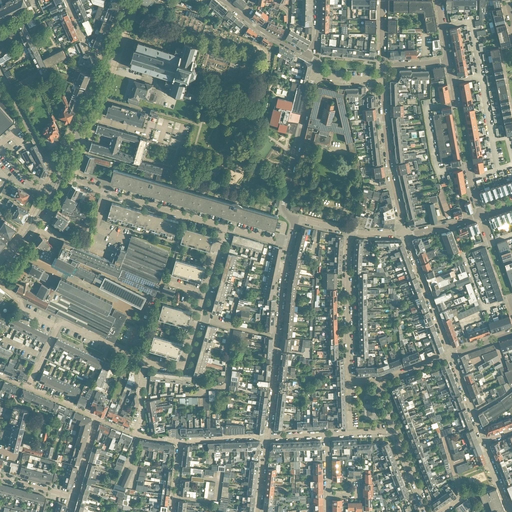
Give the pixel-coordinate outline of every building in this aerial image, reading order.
[(2,6),(0,7),(0,20),(31,5),(28,0),(9,0),(6,2),(7,3),(5,4),(2,6)] [(47,5),(41,7),(43,10),(45,9),(49,7),(64,1),(63,0),(54,0),(55,2),(53,2),(53,1),(50,2),(50,3),(46,5),(47,5)] [(77,12),(85,8),(84,8),(84,6),(89,3),(88,0),(87,0),(75,6),(77,12)] [(91,0),(93,4),(98,6),(97,9),(96,12),(94,17),(97,18),(99,19),(103,10),(104,5),(117,10),(119,5),(111,2),(111,0),(91,0)] [(215,0),(210,0),(209,4),(214,8),(219,3),(215,0)] [(247,3),(243,0),(242,0),(237,6),(241,10),(247,3)] [(393,0),(393,11),(418,11),(418,8),(423,8),(427,33),(428,33),(432,33),(438,33),(432,0),(393,0)] [(452,9),(452,0),(444,0),(446,9),(452,9)] [(479,6),(479,0),(470,0),(470,9),(476,9),(476,6),(479,6)] [(492,0),(495,9),(501,8),(499,0),(492,0)] [(66,7),(64,1),(49,7),(52,13),(66,7)] [(228,10),(219,3),(212,11),(221,18),(228,10)] [(104,5),(103,10),(115,15),(117,10),(104,5)] [(80,16),(93,11),(91,8),(86,10),(85,8),(77,12),(80,16)] [(501,8),(495,9),(489,11),(491,16),(503,13),(501,8)] [(95,10),(93,11),(80,16),(82,21),(89,18),(88,16),(93,13),(96,12),(97,9),(96,9),(95,10)] [(99,19),(104,21),(112,24),(115,15),(103,10),(99,19)] [(256,11),(251,17),(257,21),(262,14),(263,13),(262,12),(260,10),(258,12),(256,11)] [(61,19),(61,20),(69,17),(68,16),(67,12),(66,11),(54,16),(55,19),(60,17),(61,19)] [(203,15),(199,14),(190,11),(188,17),(198,19),(201,20),(202,19),(203,15)] [(225,23),(233,14),(229,11),(225,15),(224,17),(226,19),(224,22),(222,23),(224,25),(225,23)] [(262,14),(257,21),(264,26),(269,17),(263,13),(262,14)] [(503,13),(491,16),(492,21),(504,18),(503,13)] [(236,17),(233,14),(225,23),(229,26),(231,23),(236,17)] [(269,17),(264,26),(265,26),(267,27),(266,29),(271,31),(273,28),(275,29),(277,26),(270,23),(273,18),(269,16),(269,17)] [(58,25),(53,27),(54,29),(56,28),(59,27),(71,22),(69,17),(61,20),(62,22),(57,24),(58,25)] [(231,28),(228,31),(230,32),(233,29),(240,21),(236,17),(231,23),(233,25),(231,28)] [(37,25),(34,18),(26,22),(30,29),(37,25)] [(492,21),(489,23),(490,28),(493,27),(505,24),(504,18),(492,21)] [(82,22),(88,35),(91,33),(93,29),(91,25),(88,19),(82,22)] [(108,34),(112,24),(104,21),(100,31),(108,34)] [(233,29),(230,32),(232,33),(237,28),(239,30),(241,28),(244,31),(248,27),(240,21),(233,29)] [(73,27),(71,22),(59,27),(60,30),(65,28),(66,30),(73,27)] [(17,27),(21,36),(28,32),(24,23),(17,27)] [(507,29),(505,24),(493,27),(495,32),(507,29)] [(284,30),(277,26),(275,29),(273,28),(271,31),(281,36),(284,30)] [(67,33),(62,35),(63,36),(64,38),(76,33),(74,28),(73,27),(66,30),(67,31),(67,33)] [(248,27),(245,33),(246,33),(249,36),(250,35),(250,36),(251,35),(252,36),(254,37),(252,40),(257,42),(259,40),(261,36),(257,34),(249,28),(248,27)] [(94,35),(97,36),(101,38),(101,37),(105,39),(108,34),(100,31),(96,29),(95,32),(94,35)] [(508,34),(507,29),(495,32),(496,37),(508,34)] [(286,39),(291,41),(296,33),(290,30),(286,39)] [(25,47),(34,43),(28,32),(21,36),(23,38),(22,38),(25,44),(22,46),(25,50),(25,47)] [(78,38),(76,33),(64,38),(65,41),(70,39),(71,41),(78,38)] [(291,41),(296,44),(301,36),(296,33),(291,41)] [(508,34),(496,37),(497,43),(509,40),(508,34)] [(101,49),(105,39),(101,37),(101,38),(97,36),(95,40),(92,38),(91,41),(94,42),(93,46),(101,49)] [(261,36),(259,40),(261,41),(259,43),(270,48),(273,43),(263,37),(261,36)] [(296,44),(301,47),(306,38),(301,36),(296,44)] [(306,50),(311,41),(306,38),(301,47),(306,50)] [(433,51),(441,50),(439,39),(436,39),(433,40),(432,40),(433,51)] [(511,45),(509,40),(497,43),(499,48),(511,45)] [(197,72),(199,72),(199,71),(197,71),(194,67),(196,66),(197,66),(197,65),(197,63),(198,63),(197,63),(195,61),(195,60),(194,59),(196,54),(197,54),(197,53),(196,53),(198,48),(200,47),(199,46),(197,47),(186,43),(185,41),(184,41),(185,44),(183,49),(177,47),(176,46),(175,46),(176,48),(174,54),(169,52),(169,51),(168,51),(168,52),(162,50),(163,50),(162,49),(162,50),(157,48),(156,48),(151,46),(150,46),(138,42),(137,43),(136,43),(134,44),(133,45),(134,48),(136,48),(136,49),(134,48),(133,52),(132,51),(130,56),(131,56),(130,59),(132,60),(132,61),(131,60),(128,61),(128,63),(129,65),(130,66),(130,67),(131,67),(130,68),(131,68),(131,67),(137,69),(136,69),(137,70),(137,69),(143,71),(149,73),(148,73),(149,73),(155,74),(154,75),(155,75),(161,76),(161,77),(167,78),(165,84),(163,85),(163,86),(165,85),(171,87),(169,92),(167,94),(168,94),(170,93),(181,97),(182,99),(183,99),(182,97),(183,94),(196,98),(198,90),(193,89),(194,87),(188,85),(191,84),(192,83),(191,83),(191,81),(192,81),(192,80),(191,81),(190,78),(195,77),(197,78),(197,77),(196,76),(197,72)] [(30,52),(32,58),(39,54),(34,43),(25,47),(25,50),(23,54),(24,55),(30,52)] [(275,53),(273,65),(275,66),(277,58),(278,55),(280,56),(284,49),(279,46),(275,53)] [(93,68),(96,61),(96,59),(97,59),(96,58),(85,53),(83,48),(80,50),(81,51),(82,53),(84,54),(83,56),(86,58),(85,60),(83,61),(83,62),(83,64),(82,65),(84,66),(84,65),(87,66),(89,67),(89,66),(90,66),(90,67),(91,68),(92,68),(93,68)] [(62,49),(42,60),(46,68),(56,63),(58,62),(61,62),(63,59),(66,58),(62,49)] [(286,59),(289,52),(284,49),(281,57),(279,60),(278,65),(281,65),(281,61),(283,58),(286,59)] [(0,60),(5,58),(6,60),(11,58),(8,51),(3,57),(0,58),(0,60)] [(289,52),(286,59),(288,60),(286,68),(289,69),(289,68),(289,66),(290,62),(291,61),(294,55),(289,52)] [(39,71),(37,72),(41,80),(50,76),(46,68),(42,60),(39,54),(32,58),(39,71)] [(291,61),(290,64),(303,67),(310,69),(312,64),(304,60),(302,59),(301,64),(296,62),(296,63),(293,62),(291,61)] [(60,73),(56,63),(46,68),(50,76),(54,74),(56,76),(73,85),(74,82),(73,82),(75,77),(72,78),(71,77),(71,76),(70,75),(69,75),(68,74),(67,74),(66,73),(65,73),(64,73),(62,73),(61,73),(60,73)] [(493,68),(493,67),(491,68),(491,69),(492,75),(495,74),(503,72),(502,66),(493,68)] [(85,87),(90,75),(78,70),(75,70),(73,75),(75,77),(73,82),(74,82),(85,87)] [(294,71),(291,71),(288,70),(288,72),(292,73),(292,74),(293,74),(300,76),(300,78),(308,80),(309,75),(294,71)] [(16,86),(12,88),(14,92),(15,93),(41,80),(37,72),(14,84),(16,86)] [(504,79),(503,72),(495,74),(496,81),(504,79)] [(145,84),(135,81),(129,100),(130,102),(137,104),(140,96),(148,99),(147,100),(153,102),(154,100),(155,100),(157,95),(155,95),(156,92),(152,91),(151,90),(153,85),(146,83),(145,84)] [(273,109),(269,124),(277,126),(278,124),(279,124),(278,130),(285,132),(286,132),(286,131),(289,132),(289,129),(293,130),(294,126),(297,127),(298,122),(298,123),(304,97),(305,92),(305,91),(305,89),(306,90),(306,89),(307,85),(292,82),(290,89),(295,90),(292,101),(278,98),(277,101),(276,105),(275,105),(274,105),(274,109),(273,109)] [(63,88),(67,90),(78,94),(77,96),(81,97),(84,90),(76,86),(76,87),(73,86),(72,89),(64,85),(63,88)] [(497,86),(495,87),(496,93),(507,91),(505,85),(497,86)] [(345,88),(341,88),(339,87),(338,87),(338,91),(317,86),(309,118),(309,119),(308,121),(309,121),(308,122),(304,141),(309,143),(312,131),(308,130),(309,127),(320,129),(319,134),(316,133),(314,142),(313,142),(312,145),(328,149),(329,145),(331,137),(328,136),(329,130),(344,133),(346,143),(348,143),(352,142),(342,98),(344,93),(345,94),(346,89),(344,89),(345,88)] [(79,101),(81,97),(77,96),(78,94),(67,90),(66,92),(73,95),(71,98),(72,98),(79,101)] [(507,91),(496,93),(497,99),(508,97),(507,91)] [(0,133),(1,134),(15,121),(15,120),(14,121),(0,95),(1,94),(0,93),(0,133)] [(74,113),(75,111),(71,109),(69,105),(64,94),(60,96),(64,105),(63,109),(62,108),(62,109),(60,112),(61,112),(60,113),(59,116),(59,117),(64,119),(63,121),(64,123),(65,123),(67,122),(68,121),(70,122),(73,113),(74,113)] [(498,105),(509,103),(508,97),(497,99),(498,105)] [(72,98),(69,105),(71,109),(75,111),(79,101),(72,98)] [(112,106),(109,105),(106,115),(141,126),(141,125),(144,116),(146,117),(147,114),(145,113),(122,106),(112,103),(112,106)] [(509,103),(498,105),(499,112),(510,109),(509,103)] [(390,111),(391,111),(391,115),(404,115),(403,105),(391,105),(391,109),(390,109),(390,111)] [(375,108),(368,109),(363,110),(364,120),(368,120),(376,119),(376,118),(376,115),(376,113),(375,108)] [(154,112),(155,111),(155,110),(151,109),(150,111),(150,113),(149,116),(158,118),(158,116),(159,115),(154,114),(154,112)] [(501,118),(511,116),(510,109),(499,112),(501,118)] [(452,114),(451,112),(442,114),(442,113),(436,114),(434,115),(432,115),(434,121),(440,120),(439,117),(445,116),(446,119),(453,118),(452,114)] [(511,118),(511,116),(501,118),(502,125),(511,122),(511,118)] [(440,120),(434,121),(435,127),(453,124),(453,122),(454,122),(453,118),(446,119),(447,122),(441,123),(440,120)] [(49,138),(50,139),(52,141),(53,140),(54,137),(53,136),(55,135),(56,136),(57,136),(58,135),(59,134),(59,133),(57,130),(58,130),(54,121),(51,122),(51,123),(47,124),(48,126),(43,128),(43,129),(43,131),(44,132),(46,133),(49,139),(49,138)] [(511,122),(502,125),(503,130),(511,128),(511,122)] [(147,139),(146,138),(145,138),(143,137),(109,127),(109,126),(107,126),(107,127),(98,124),(95,131),(112,136),(109,147),(92,142),(88,152),(89,153),(177,178),(181,166),(175,165),(173,173),(168,172),(169,169),(141,161),(147,140),(147,139)] [(454,126),(453,124),(435,127),(436,133),(442,132),(442,129),(448,128),(448,131),(455,130),(454,126)] [(511,128),(503,130),(504,137),(511,135),(511,128)] [(456,133),(455,130),(448,131),(449,134),(443,135),(442,132),(436,133),(437,139),(455,136),(455,134),(456,133)] [(450,143),(457,141),(456,138),(455,136),(437,139),(438,145),(444,144),(444,141),(450,140),(450,143)] [(445,147),(444,144),(438,145),(439,151),(457,147),(457,145),(458,145),(457,141),(450,143),(451,146),(445,147)] [(354,142),(348,144),(351,158),(357,156),(354,142)] [(26,151),(22,153),(28,165),(28,166),(27,166),(31,171),(32,171),(33,171),(32,172),(36,174),(44,178),(48,171),(49,169),(47,168),(44,162),(36,145),(34,146),(31,148),(36,158),(33,160),(30,154),(29,155),(26,151)] [(458,150),(457,147),(439,151),(440,157),(446,156),(446,152),(452,151),(452,154),(459,153),(458,149),(458,150)] [(446,162),(450,161),(460,159),(459,157),(460,157),(459,153),(452,154),(453,158),(447,159),(446,156),(440,157),(441,163),(443,162),(446,162)] [(109,166),(111,162),(94,157),(86,154),(80,169),(92,173),(96,163),(94,163),(94,161),(109,166)] [(408,162),(396,164),(397,168),(396,169),(397,170),(398,174),(399,174),(406,173),(411,171),(408,162)] [(384,170),(383,166),(381,166),(371,167),(372,178),(384,176),(385,176),(384,172),(385,172),(384,170)] [(114,169),(111,180),(110,183),(274,230),(278,220),(278,218),(279,216),(277,216),(242,206),(239,205),(238,204),(237,203),(235,203),(234,203),(231,203),(196,192),(191,191),(114,169)] [(379,179),(380,184),(381,184),(385,183),(384,176),(372,178),(371,178),(372,180),(379,179)] [(415,176),(400,180),(401,185),(408,183),(408,180),(416,179),(415,176)] [(500,185),(503,194),(508,193),(505,182),(504,182),(505,184),(500,185)] [(80,189),(72,185),(67,195),(80,201),(82,203),(83,203),(87,193),(80,190),(80,189)] [(500,185),(495,187),(498,196),(503,194),(500,185)] [(26,204),(29,199),(27,197),(29,194),(15,186),(13,189),(17,191),(13,197),(15,198),(17,199),(21,201),(23,202),(26,204)] [(495,187),(490,189),(493,198),(498,196),(495,187)] [(446,217),(451,215),(442,188),(439,189),(440,191),(438,195),(446,217)] [(402,191),(403,191),(404,197),(411,195),(410,192),(414,191),(414,189),(410,190),(410,189),(402,191)] [(484,189),(479,191),(482,202),(488,200),(485,191),(484,189)] [(485,191),(488,200),(493,198),(490,189),(485,191)] [(373,191),(368,190),(365,204),(367,205),(368,199),(371,199),(373,191)] [(373,191),(371,199),(378,201),(380,192),(373,191)] [(373,216),(374,216),(377,215),(383,212),(392,208),(393,207),(392,207),(389,191),(388,191),(382,192),(380,200),(383,206),(379,208),(380,211),(377,213),(375,212),(373,216)] [(80,201),(67,195),(65,199),(64,199),(63,202),(61,206),(64,208),(62,211),(62,212),(82,218),(86,219),(88,214),(79,212),(79,211),(76,210),(77,207),(75,206),(76,205),(78,206),(80,201)] [(425,198),(425,200),(426,204),(426,205),(434,203),(439,202),(437,196),(425,198)] [(248,207),(251,199),(250,199),(248,198),(247,198),(245,198),(246,197),(245,197),(245,198),(244,198),(242,205),(248,207)] [(24,223),(29,210),(18,205),(9,199),(6,204),(15,210),(14,212),(12,216),(12,217),(19,220),(18,221),(22,223),(22,222),(24,223)] [(106,221),(112,223),(114,219),(119,220),(123,206),(112,202),(106,221)] [(467,213),(473,211),(470,202),(464,204),(467,213)] [(429,215),(431,224),(438,222),(434,203),(426,205),(428,215),(429,215)] [(453,212),(455,218),(463,215),(461,210),(464,209),(462,203),(459,204),(460,206),(450,210),(451,213),(453,212)] [(134,209),(123,206),(119,220),(130,224),(134,209)] [(134,209),(130,224),(141,227),(145,212),(134,209)] [(82,218),(62,212),(61,212),(58,210),(55,215),(57,216),(52,222),(67,232),(69,231),(70,231),(72,228),(71,227),(73,225),(68,222),(71,218),(75,221),(77,218),(80,220),(82,218)] [(423,210),(408,214),(408,216),(409,219),(416,217),(415,214),(423,212),(423,210)] [(507,223),(511,221),(511,220),(509,211),(503,213),(507,223)] [(156,215),(145,212),(141,227),(152,230),(156,215)] [(503,213),(499,215),(502,225),(507,223),(503,213)] [(156,215),(152,230),(163,233),(167,218),(156,215)] [(499,215),(493,216),(497,227),(502,225),(499,215)] [(497,227),(493,216),(488,218),(492,229),(497,227)] [(410,228),(415,226),(414,221),(419,220),(418,220),(421,219),(421,217),(408,221),(410,228)] [(9,237),(10,238),(17,229),(5,221),(3,219),(1,218),(0,220),(0,250),(0,251),(7,242),(6,241),(9,237)] [(178,221),(167,218),(163,233),(168,235),(167,239),(173,241),(178,221)] [(477,222),(472,224),(475,235),(480,233),(477,222)] [(466,226),(469,235),(470,236),(475,235),(472,224),(466,226)] [(457,235),(455,235),(457,241),(460,240),(459,239),(469,235),(466,226),(464,227),(460,228),(460,229),(458,229),(460,235),(459,235),(458,235),(457,235)] [(192,246),(197,231),(185,228),(181,243),(192,246)] [(208,235),(197,231),(192,246),(204,250),(208,235)] [(446,247),(446,248),(449,254),(457,251),(458,250),(457,247),(452,232),(452,231),(441,234),(446,247)] [(34,242),(36,244),(43,250),(49,253),(50,251),(54,252),(54,253),(54,252),(56,249),(52,246),(48,242),(47,240),(40,234),(39,235),(40,235),(38,237),(38,236),(38,237),(37,238),(36,239),(34,241),(34,242)] [(171,247),(132,235),(130,240),(129,244),(127,250),(124,249),(115,246),(111,255),(109,260),(88,251),(85,250),(64,241),(63,242),(64,242),(62,246),(62,247),(61,248),(59,254),(58,254),(68,259),(70,256),(73,257),(115,274),(115,275),(116,275),(117,275),(118,276),(118,278),(151,292),(152,293),(155,295),(157,292),(156,291),(157,287),(158,286),(160,281),(161,279),(171,247)] [(204,250),(207,250),(210,251),(214,236),(208,235),(204,250)] [(414,241),(413,241),(415,248),(429,242),(428,239),(422,241),(421,238),(414,239),(414,240),(414,241)] [(375,240),(377,246),(387,246),(389,250),(404,244),(402,241),(401,240),(389,240),(375,240)] [(497,243),(499,248),(508,245),(507,240),(497,243)] [(429,242),(415,248),(417,254),(425,251),(424,248),(430,245),(429,242)] [(404,244),(389,250),(388,250),(389,253),(397,250),(397,252),(405,249),(404,244)] [(508,245),(499,248),(500,253),(510,250),(508,245)] [(425,251),(417,254),(419,258),(434,252),(434,253),(435,252),(434,249),(435,249),(434,247),(425,251)] [(487,253),(485,247),(472,252),(474,258),(487,253)] [(435,252),(434,253),(435,255),(436,259),(449,254),(446,248),(435,252)] [(393,255),(391,256),(391,259),(407,253),(405,249),(397,252),(393,253),(393,255)] [(510,250),(500,253),(502,259),(511,255),(510,250)] [(435,255),(434,253),(434,252),(419,258),(421,263),(428,260),(428,258),(435,255)] [(401,260),(401,261),(408,258),(407,253),(391,259),(392,261),(400,258),(400,260),(401,261),(401,260)] [(476,263),(489,259),(487,253),(474,258),(476,263)] [(68,259),(58,254),(58,255),(56,254),(51,263),(68,271),(64,279),(66,280),(70,272),(73,274),(74,272),(78,265),(80,262),(73,258),(71,261),(68,259)] [(504,264),(511,260),(511,255),(502,259),(504,264)] [(397,265),(394,266),(395,268),(410,263),(409,258),(408,258),(401,261),(397,263),(397,265)] [(171,274),(183,278),(187,263),(176,259),(171,274)] [(478,269),(491,264),(489,259),(476,263),(478,269)] [(429,261),(421,264),(425,273),(431,270),(430,266),(431,266),(429,261)] [(44,269),(32,263),(28,272),(40,278),(40,277),(46,280),(49,274),(43,271),(44,269)] [(199,266),(187,263),(183,278),(195,281),(199,266)] [(412,267),(410,263),(395,268),(396,271),(404,268),(404,270),(412,267)] [(491,264),(478,269),(480,275),(493,270),(491,264)] [(92,283),(96,273),(91,271),(90,270),(85,268),(84,267),(84,268),(79,265),(78,266),(78,265),(74,272),(75,272),(74,274),(75,274),(79,276),(86,280),(87,280),(91,282),(92,283)] [(431,270),(425,273),(427,278),(434,275),(433,273),(440,270),(444,268),(443,265),(442,266),(438,268),(431,270)] [(205,268),(199,266),(195,281),(201,283),(205,268)] [(414,272),(412,267),(404,270),(405,272),(397,275),(398,277),(414,272)] [(493,270),(480,275),(482,280),(495,276),(493,270)] [(434,275),(427,278),(429,285),(449,278),(455,275),(453,271),(447,273),(446,274),(443,275),(443,274),(435,277),(434,275)] [(414,272),(398,277),(399,280),(407,277),(408,279),(415,276),(414,272)] [(95,282),(138,304),(141,306),(145,298),(122,286),(121,286),(119,285),(118,284),(118,285),(116,283),(114,282),(113,282),(111,281),(109,280),(108,279),(108,280),(106,279),(106,278),(104,277),(101,276),(102,276),(101,276),(99,275),(96,273),(92,283),(94,284),(95,282)] [(451,283),(431,290),(433,296),(441,293),(440,291),(449,287),(450,287),(450,288),(457,285),(458,287),(465,284),(470,282),(468,276),(463,278),(451,283)] [(484,286),(497,281),(495,276),(482,280),(484,286)] [(56,288),(107,313),(108,313),(112,303),(113,303),(112,302),(107,300),(106,299),(101,297),(100,296),(100,297),(95,294),(94,294),(89,291),(88,291),(83,288),(78,286),(77,285),(72,283),(67,280),(66,280),(64,279),(61,278),(61,277),(61,278),(56,288)] [(416,277),(400,283),(401,285),(405,284),(405,286),(417,282),(416,277)] [(449,278),(429,285),(431,290),(451,283),(449,278)] [(497,281),(484,286),(486,292),(499,287),(497,281)] [(417,282),(405,286),(402,287),(403,290),(411,287),(411,289),(419,286),(417,282)] [(470,298),(468,299),(470,304),(473,302),(477,300),(470,282),(465,284),(469,294),(470,298)] [(11,286),(10,289),(28,298),(27,300),(36,304),(46,309),(47,307),(57,312),(56,313),(59,314),(83,326),(103,336),(106,337),(116,317),(112,315),(108,313),(107,313),(56,288),(50,286),(49,288),(42,284),(36,295),(19,286),(18,288),(16,286),(12,285),(11,286)] [(419,286),(411,289),(403,292),(404,294),(412,292),(413,293),(421,290),(419,286)] [(175,291),(163,287),(163,288),(162,289),(161,292),(164,293),(173,296),(175,291)] [(488,298),(501,293),(499,287),(486,292),(488,298)] [(9,300),(11,297),(0,288),(0,303),(3,300),(0,297),(3,294),(9,300)] [(421,290),(413,293),(414,295),(406,298),(407,300),(422,295),(421,290)] [(436,302),(453,295),(452,294),(451,295),(450,293),(446,295),(445,293),(434,297),(436,302)] [(487,304),(489,303),(503,299),(501,293),(488,298),(489,301),(486,302),(487,304)] [(454,301),(456,304),(468,299),(470,298),(469,294),(454,300),(454,301)] [(416,300),(417,303),(424,300),(422,295),(407,300),(408,303),(416,300)] [(437,306),(442,304),(444,303),(444,302),(454,298),(453,295),(436,302),(437,306)] [(424,300),(417,303),(417,304),(418,305),(410,308),(411,311),(426,305),(425,301),(424,300)] [(243,305),(238,303),(236,309),(250,312),(251,307),(243,305)] [(169,306),(163,304),(159,319),(164,321),(169,306)] [(426,305),(411,311),(412,314),(420,311),(420,313),(428,310),(426,305)] [(175,307),(169,306),(164,321),(170,322),(175,307)] [(180,309),(175,307),(170,322),(175,324),(180,309)] [(447,310),(440,313),(441,317),(449,314),(449,313),(449,314),(456,311),(456,309),(452,310),(451,308),(447,310)] [(125,320),(127,315),(115,309),(112,315),(116,317),(106,337),(105,338),(114,343),(115,342),(122,326),(124,322),(125,320)] [(175,324),(182,326),(186,311),(180,309),(175,324)] [(236,309),(236,317),(249,320),(250,316),(250,312),(236,309)] [(192,312),(186,311),(182,326),(188,327),(192,312)] [(413,318),(413,319),(421,317),(422,318),(430,315),(428,311),(420,314),(413,317),(413,318)] [(449,314),(441,317),(443,320),(450,318),(454,316),(456,315),(458,314),(457,311),(456,311),(449,314),(449,313),(449,314)] [(256,313),(255,318),(266,319),(266,323),(272,324),(274,324),(274,319),(274,315),(260,314),(256,313)] [(413,321),(414,325),(423,322),(432,319),(430,315),(422,318),(413,321)] [(498,316),(492,318),(494,321),(497,331),(502,329),(499,320),(498,316)] [(16,319),(12,317),(8,325),(12,328),(16,319)] [(450,318),(443,320),(445,327),(453,324),(450,318)] [(507,327),(504,318),(499,320),(502,329),(507,327)] [(21,321),(16,319),(12,328),(17,330),(21,321)] [(433,323),(432,319),(423,322),(414,325),(416,325),(416,327),(422,326),(422,327),(425,326),(433,323)] [(26,324),(21,321),(17,330),(22,332),(26,324)] [(488,323),(492,333),(497,331),(494,321),(488,323)] [(265,329),(265,331),(270,333),(271,333),(273,331),(273,329),(274,324),(272,324),(266,323),(265,329)] [(30,326),(26,324),(22,332),(26,334),(30,326)] [(416,329),(413,330),(415,336),(419,335),(427,332),(435,329),(434,324),(425,327),(426,329),(417,332),(416,329)] [(453,324),(445,327),(448,333),(454,331),(455,331),(453,324)] [(35,328),(30,326),(26,334),(31,337),(35,328)] [(487,326),(481,329),(483,336),(490,333),(487,326)] [(40,330),(35,328),(31,337),(36,339),(40,330)] [(438,335),(435,329),(427,332),(419,335),(420,338),(428,334),(430,337),(428,338),(428,339),(438,335)] [(477,338),(483,336),(481,329),(474,331),(477,338)] [(44,333),(40,330),(36,339),(40,341),(44,333)] [(233,330),(232,335),(231,340),(240,342),(242,332),(233,330)] [(454,331),(448,333),(450,340),(457,337),(457,336),(455,331),(454,331)] [(474,331),(468,333),(470,340),(477,338),(474,331)] [(250,339),(245,337),(246,333),(242,332),(240,342),(251,344),(251,342),(250,341),(250,339)] [(49,335),(44,333),(40,341),(45,343),(49,335)] [(253,334),(252,336),(254,337),(265,339),(265,342),(272,344),(273,338),(269,337),(254,334),(253,334)] [(165,339),(154,335),(149,350),(161,354),(165,339)] [(379,338),(379,340),(380,342),(381,345),(389,342),(388,342),(392,340),(390,336),(387,337),(386,335),(379,338)] [(432,344),(440,341),(438,335),(428,339),(428,338),(421,340),(422,344),(423,345),(425,345),(431,342),(432,344)] [(459,344),(457,337),(450,340),(453,346),(459,344)] [(57,339),(53,347),(58,350),(62,341),(57,339)] [(161,354),(173,357),(177,342),(165,339),(161,354)] [(204,339),(202,344),(211,346),(214,347),(215,342),(213,341),(204,339)] [(303,339),(302,346),(305,346),(305,341),(309,341),(308,347),(312,347),(312,344),(313,340),(309,340),(303,339)] [(67,343),(62,341),(58,350),(63,352),(67,343)] [(442,345),(440,341),(432,344),(433,346),(425,349),(425,351),(431,349),(442,345)] [(502,351),(507,349),(504,341),(499,343),(502,351)] [(183,344),(177,342),(173,357),(179,359),(183,344)] [(67,343),(63,352),(67,354),(71,346),(67,343)] [(411,363),(416,361),(410,346),(410,344),(409,343),(407,344),(408,347),(411,354),(408,355),(411,363)] [(410,344),(410,346),(416,361),(421,359),(418,351),(416,352),(413,345),(413,343),(410,344)] [(434,350),(427,353),(428,357),(444,351),(443,348),(442,345),(434,348),(434,350)] [(76,348),(71,346),(67,354),(72,356),(76,348)] [(12,351),(4,348),(1,356),(9,359),(10,356),(12,351)] [(76,348),(72,356),(77,359),(81,350),(76,348)] [(394,349),(391,350),(398,368),(403,366),(400,358),(398,359),(396,353),(394,349)] [(411,363),(408,355),(406,356),(403,349),(401,350),(403,365),(404,366),(411,363)] [(490,351),(488,352),(485,353),(483,354),(482,354),(486,362),(489,360),(489,359),(498,355),(496,349),(493,350),(490,351)] [(85,352),(81,350),(77,359),(81,361),(85,352)] [(388,363),(391,371),(398,368),(393,354),(391,350),(389,351),(390,355),(393,361),(388,363)] [(85,352),(81,361),(86,363),(90,354),(85,352)] [(95,357),(90,354),(86,363),(90,365),(95,357)] [(212,358),(208,357),(199,354),(198,359),(207,362),(211,363),(212,358)] [(469,365),(467,360),(465,355),(457,357),(463,372),(472,369),(473,367),(472,363),(469,365)] [(8,374),(13,361),(15,357),(13,356),(11,359),(8,365),(6,364),(3,372),(8,374)] [(13,361),(8,374),(13,376),(16,369),(13,368),(17,358),(15,357),(13,361)] [(95,357),(90,365),(95,367),(99,359),(95,357)] [(255,366),(255,368),(257,369),(262,370),(262,369),(270,370),(271,364),(271,358),(266,357),(266,363),(263,363),(263,366),(255,365),(255,366)] [(391,371),(388,363),(386,357),(383,358),(385,364),(382,365),(385,373),(391,371)] [(104,361),(99,359),(95,367),(98,369),(96,371),(99,373),(101,370),(100,370),(104,361)] [(489,360),(486,362),(478,366),(480,370),(488,367),(492,364),(489,360)] [(111,364),(105,361),(97,379),(95,383),(95,384),(102,387),(105,381),(104,381),(111,364)] [(377,367),(377,375),(380,375),(385,373),(382,365),(381,361),(378,362),(379,366),(377,367)] [(440,367),(430,370),(431,373),(449,366),(448,362),(440,365),(440,367)] [(13,376),(17,378),(23,365),(20,364),(17,369),(16,369),(13,376)] [(23,365),(17,378),(22,380),(25,373),(23,372),(24,372),(26,366),(23,365)] [(449,366),(431,373),(433,376),(442,372),(443,374),(451,371),(449,366)] [(278,376),(277,380),(280,380),(286,380),(288,380),(288,376),(294,376),(295,373),(295,371),(291,370),(290,373),(287,372),(278,371),(278,373),(278,376)] [(435,377),(434,377),(435,380),(438,379),(438,381),(445,378),(453,375),(451,371),(443,374),(435,377)] [(425,386),(424,385),(423,380),(422,379),(420,372),(415,374),(418,382),(421,381),(423,387),(425,392),(427,391),(425,386)] [(472,373),(464,376),(467,385),(475,382),(477,380),(481,378),(479,374),(474,376),(473,372),(472,373)] [(39,381),(44,383),(48,375),(43,373),(39,381)] [(53,377),(48,375),(44,383),(48,385),(53,377)] [(438,385),(454,379),(453,375),(445,378),(445,379),(437,382),(438,385)] [(416,390),(410,376),(406,378),(409,386),(411,385),(414,394),(412,394),(412,395),(413,397),(418,396),(417,393),(416,390)] [(48,385),(53,387),(57,379),(53,377),(48,385)] [(401,385),(390,389),(391,391),(391,390),(391,391),(392,394),(392,393),(400,390),(405,389),(404,387),(408,386),(405,378),(399,380),(401,385)] [(62,381),(57,379),(53,387),(58,389),(62,381)] [(89,380),(87,379),(76,403),(85,407),(92,390),(89,389),(88,391),(84,390),(85,387),(87,386),(90,381),(89,380)] [(454,379),(438,385),(439,387),(447,384),(448,386),(456,383),(454,379)] [(280,380),(279,391),(287,392),(288,392),(289,389),(294,389),(294,385),(293,385),(293,381),(286,380),(280,380)] [(467,385),(469,390),(480,386),(481,386),(479,380),(478,380),(477,380),(475,382),(467,385)] [(0,391),(0,399),(2,401),(3,399),(0,397),(3,390),(5,391),(9,383),(4,381),(0,391)] [(58,389),(63,392),(67,383),(62,381),(58,389)] [(4,399),(6,400),(13,385),(9,383),(5,391),(7,392),(4,399)] [(72,385),(67,383),(63,392),(67,394),(72,385)] [(449,388),(441,391),(442,394),(458,388),(456,383),(448,386),(448,387),(449,388)] [(13,385),(6,400),(8,401),(12,394),(14,395),(17,388),(18,387),(13,385)] [(67,394),(72,396),(76,387),(72,385),(67,394)] [(502,385),(493,388),(495,393),(498,391),(500,396),(505,392),(502,385)] [(469,390),(471,396),(479,393),(484,392),(481,386),(480,386),(469,390)] [(81,389),(76,387),(72,396),(77,398),(81,389)] [(441,394),(437,395),(438,398),(442,397),(443,397),(443,396),(445,395),(448,394),(448,396),(451,395),(459,392),(458,388),(442,394),(441,394)] [(34,394),(23,389),(19,397),(31,402),(34,394)] [(393,394),(392,394),(393,397),(394,397),(395,399),(408,394),(408,393),(411,392),(410,389),(407,391),(401,393),(400,390),(392,393),(393,394)] [(110,401),(110,400),(103,396),(104,394),(97,391),(92,403),(93,404),(92,406),(91,408),(91,409),(104,415),(106,409),(107,409),(107,408),(108,408),(108,407),(108,406),(109,403),(109,404),(110,401)] [(506,410),(509,409),(511,408),(511,407),(511,406),(511,391),(500,401),(483,411),(489,421),(492,420),(492,419),(495,417),(498,416),(501,414),(505,412),(506,410)] [(408,394),(395,399),(395,400),(395,401),(396,403),(404,400),(403,398),(412,395),(412,394),(411,392),(408,393),(408,394)] [(455,402),(462,399),(459,392),(451,395),(452,396),(448,397),(450,401),(451,401),(452,404),(455,403),(455,402)] [(479,393),(471,396),(475,404),(482,401),(480,395),(484,394),(484,392),(479,393)] [(34,394),(31,402),(40,405),(43,398),(34,394)] [(251,394),(251,397),(258,398),(259,398),(260,398),(259,401),(267,402),(268,396),(260,395),(251,394)] [(43,398),(40,405),(43,407),(43,409),(47,411),(48,409),(53,411),(55,403),(43,398)] [(447,410),(447,412),(454,410),(457,409),(465,406),(462,399),(455,402),(455,403),(452,404),(452,406),(448,407),(449,409),(447,410)] [(397,404),(396,404),(397,407),(398,407),(398,409),(413,403),(412,400),(408,401),(406,400),(404,401),(404,400),(396,403),(397,404)] [(109,410),(106,416),(112,419),(115,411),(118,403),(116,403),(116,404),(112,402),(109,410)] [(155,405),(147,406),(148,411),(162,409),(165,408),(169,408),(170,408),(169,402),(170,405),(162,406),(155,407),(155,405)] [(53,411),(51,420),(53,421),(54,415),(55,412),(56,412),(59,405),(55,403),(53,411)] [(115,411),(112,419),(117,421),(120,415),(117,414),(121,405),(118,403),(115,411)] [(413,403),(398,409),(399,410),(398,411),(399,413),(400,413),(408,410),(407,409),(415,406),(413,403)] [(4,407),(0,406),(0,405),(0,415),(10,418),(12,410),(7,408),(4,407)] [(58,417),(55,423),(59,424),(59,423),(66,407),(59,405),(56,412),(58,413),(57,417),(58,417)] [(11,432),(10,439),(7,447),(18,450),(23,451),(25,443),(24,443),(23,446),(19,446),(28,410),(14,406),(13,406),(12,410),(10,418),(10,420),(14,422),(13,425),(12,429),(11,432)] [(66,417),(69,409),(66,407),(59,423),(62,424),(63,421),(65,421),(67,417),(66,417)] [(66,427),(65,428),(69,429),(70,429),(71,424),(72,420),(73,416),(74,414),(72,414),(74,411),(69,409),(66,417),(67,417),(69,418),(66,427)] [(117,421),(123,423),(126,415),(128,412),(122,409),(120,415),(117,421)] [(457,421),(461,419),(469,417),(466,409),(458,412),(460,417),(458,417),(457,419),(457,421)] [(400,414),(401,416),(402,417),(402,418),(416,413),(415,410),(409,413),(408,411),(408,410),(400,413),(400,414)] [(478,414),(480,419),(483,425),(487,423),(489,421),(483,411),(478,414)] [(416,413),(402,418),(403,420),(402,421),(403,423),(404,423),(411,420),(413,419),(412,418),(419,415),(417,412),(416,413)] [(219,414),(216,414),(216,419),(217,435),(222,435),(222,434),(225,434),(225,427),(220,427),(220,426),(220,419),(219,419),(219,414)] [(91,418),(82,415),(79,423),(81,424),(80,428),(89,430),(92,420),(91,418)] [(126,415),(123,423),(129,426),(132,417),(129,416),(129,417),(126,415)] [(170,428),(168,429),(169,436),(171,436),(173,436),(175,436),(176,436),(175,423),(175,420),(175,418),(175,416),(172,416),(173,428),(170,428)] [(511,425),(511,423),(510,418),(509,416),(506,417),(506,419),(504,420),(503,420),(506,428),(507,427),(511,425)] [(404,424),(403,424),(405,428),(406,428),(420,423),(422,422),(423,422),(422,419),(419,420),(416,421),(413,420),(412,420),(411,420),(404,423),(404,424)] [(473,427),(470,420),(462,423),(463,425),(458,427),(459,431),(473,427)] [(503,420),(497,422),(500,430),(503,429),(506,428),(503,420)] [(100,422),(97,430),(95,438),(99,439),(101,432),(103,432),(106,425),(100,422)] [(491,425),(494,433),(500,430),(497,422),(491,425)] [(420,423),(406,428),(406,429),(406,430),(407,433),(408,433),(415,430),(414,428),(422,425),(421,425),(420,423)] [(245,433),(245,426),(231,425),(226,424),(225,427),(225,434),(245,433)] [(103,437),(101,442),(104,443),(105,440),(111,427),(106,425),(103,432),(105,433),(103,437)] [(494,433),(491,425),(488,426),(484,428),(486,435),(494,433)] [(111,436),(107,446),(109,447),(116,429),(112,427),(109,435),(111,436)] [(451,427),(440,431),(440,432),(442,437),(453,433),(455,433),(455,431),(453,431),(451,427)] [(0,436),(10,439),(11,432),(0,428),(0,436)] [(78,436),(78,437),(86,440),(87,438),(89,430),(80,428),(78,436)] [(116,429),(109,447),(113,449),(113,448),(115,449),(118,442),(114,441),(116,438),(118,439),(121,431),(116,429)] [(462,433),(464,438),(475,434),(473,429),(462,433)] [(408,433),(407,434),(408,436),(409,436),(410,438),(423,433),(422,430),(416,432),(415,431),(415,430),(408,433)] [(423,433),(410,438),(410,439),(410,440),(411,443),(411,442),(419,439),(418,438),(424,435),(428,434),(427,431),(423,433)] [(127,434),(122,432),(118,442),(115,449),(119,450),(123,441),(124,442),(127,434)] [(133,436),(127,434),(124,442),(125,442),(123,447),(127,449),(133,436)] [(464,438),(465,443),(477,439),(475,434),(464,438)] [(447,436),(449,443),(455,442),(454,438),(451,439),(450,435),(447,436)] [(86,441),(86,440),(78,437),(77,438),(77,441),(74,440),(74,442),(85,445),(86,441)] [(502,440),(505,446),(510,444),(508,438),(502,440)] [(412,443),(411,443),(412,446),(413,446),(412,447),(413,448),(427,443),(426,440),(420,442),(419,440),(419,439),(411,442),(412,443)] [(479,444),(477,439),(465,443),(467,447),(465,447),(465,449),(471,447),(479,444)] [(145,440),(140,455),(143,456),(146,449),(148,449),(150,441),(145,440)] [(45,442),(42,441),(41,441),(39,447),(37,455),(41,456),(43,451),(47,452),(45,457),(51,458),(53,450),(47,449),(43,448),(45,442)] [(259,460),(259,457),(261,442),(260,441),(252,441),(252,450),(256,449),(257,449),(256,452),(252,452),(251,459),(259,460)] [(100,452),(101,450),(101,448),(102,448),(104,443),(101,442),(99,442),(97,447),(93,445),(92,450),(99,452),(100,452)] [(490,445),(493,451),(501,448),(498,442),(490,445)] [(36,446),(25,443),(23,451),(37,455),(39,447),(36,447),(36,446)] [(427,443),(413,448),(414,449),(413,450),(414,452),(415,452),(423,449),(422,448),(428,445),(427,443)] [(474,453),(469,455),(470,457),(482,452),(479,444),(471,447),(474,453)] [(501,448),(493,451),(493,453),(494,456),(495,457),(502,454),(502,453),(501,451),(511,447),(510,444),(505,446),(501,448)] [(377,455),(373,456),(373,459),(391,452),(391,450),(391,449),(390,447),(382,450),(383,451),(377,454),(377,455)] [(73,453),(73,455),(81,457),(83,453),(65,448),(65,451),(73,453)] [(415,453),(416,456),(417,456),(417,458),(431,452),(430,450),(424,452),(423,450),(423,449),(415,452),(415,453)] [(92,450),(90,456),(102,459),(104,460),(106,460),(107,458),(104,457),(98,455),(99,452),(92,450)] [(391,452),(373,459),(373,461),(379,459),(385,457),(386,459),(393,456),(394,456),(393,453),(392,453),(391,452)] [(431,452),(417,458),(418,459),(417,460),(418,462),(419,462),(427,459),(426,457),(432,455),(431,452)] [(470,457),(466,459),(467,462),(473,459),(474,461),(476,460),(484,457),(482,452),(470,457)] [(502,454),(495,457),(497,462),(507,457),(511,455),(511,452),(503,456),(502,454)] [(79,465),(80,461),(63,456),(62,459),(71,461),(70,463),(79,465)] [(393,457),(393,456),(386,459),(387,461),(381,464),(382,466),(395,461),(395,460),(395,459),(394,456),(393,457)] [(116,463),(117,464),(123,466),(125,461),(125,460),(118,457),(116,463)] [(472,464),(468,465),(470,469),(477,466),(482,464),(486,462),(484,457),(476,460),(477,463),(472,465),(472,464)] [(507,457),(497,462),(498,466),(511,460),(511,459),(511,458),(508,460),(507,457)] [(337,459),(332,460),(332,467),(340,467),(340,464),(343,464),(343,459),(342,459),(337,459)] [(11,466),(10,473),(16,474),(19,463),(3,460),(2,463),(11,466)] [(313,465),(309,465),(309,468),(312,468),(322,468),(322,462),(322,460),(317,460),(315,460),(313,460),(313,465)] [(511,460),(498,466),(500,470),(507,468),(506,465),(511,462),(511,460)] [(258,470),(258,465),(250,465),(250,462),(244,461),(243,467),(250,468),(249,469),(258,470)] [(382,466),(379,468),(380,470),(383,469),(389,467),(389,468),(397,466),(398,465),(397,463),(396,463),(395,461),(382,466)] [(434,462),(421,467),(421,469),(421,470),(422,472),(423,472),(430,469),(432,468),(432,466),(437,464),(436,461),(434,462)] [(27,465),(24,477),(30,478),(33,466),(33,464),(28,462),(27,465)] [(88,462),(86,471),(94,473),(96,465),(88,462)] [(22,464),(19,475),(24,477),(27,465),(26,465),(22,464)] [(77,467),(68,464),(66,470),(76,472),(77,467)] [(267,474),(275,475),(276,472),(280,472),(280,464),(276,464),(276,468),(268,469),(267,474)] [(35,479),(37,471),(38,468),(33,466),(30,478),(35,479)] [(399,469),(398,466),(390,469),(391,471),(384,474),(385,476),(399,471),(398,470),(399,469)] [(507,468),(500,470),(500,471),(501,473),(502,474),(511,470),(511,468),(511,466),(507,468)] [(40,480),(42,472),(43,469),(38,468),(37,471),(35,479),(40,481),(40,480)] [(43,469),(42,472),(40,480),(40,481),(45,482),(47,474),(48,471),(43,469)] [(423,473),(422,473),(423,475),(424,476),(425,477),(438,472),(437,469),(431,472),(431,470),(430,469),(423,472),(423,473)] [(511,470),(502,474),(503,479),(510,476),(510,474),(511,472),(511,470)] [(86,471),(84,476),(92,478),(95,479),(96,476),(99,477),(100,475),(96,474),(94,473),(86,471)] [(393,477),(393,479),(401,476),(401,475),(400,472),(399,472),(399,471),(385,476),(386,479),(393,477)] [(438,472),(425,477),(425,479),(425,480),(426,482),(427,482),(426,481),(434,479),(433,477),(439,475),(438,472)] [(484,472),(468,477),(471,484),(487,479),(484,472)] [(92,478),(84,476),(83,481),(91,484),(92,481),(100,483),(101,480),(92,478)] [(401,476),(393,479),(394,481),(388,483),(389,486),(403,481),(402,479),(403,478),(402,476),(401,476)] [(427,483),(426,483),(427,485),(428,486),(429,487),(428,487),(431,486),(436,484),(441,482),(442,481),(444,480),(443,478),(437,480),(435,479),(434,479),(426,481),(427,482),(427,483)] [(83,481),(81,486),(99,491),(104,493),(105,490),(91,486),(91,484),(83,481)] [(389,486),(390,489),(396,486),(397,489),(404,486),(404,485),(405,485),(404,482),(403,482),(403,481),(389,486)] [(447,483),(443,486),(444,486),(452,498),(456,495),(458,494),(455,486),(451,489),(447,483)] [(118,491),(124,493),(125,489),(126,488),(126,487),(121,485),(117,484),(116,490),(118,491)] [(81,486),(80,492),(88,494),(89,491),(98,494),(98,495),(106,497),(107,493),(104,493),(99,491),(81,486)] [(404,486),(397,489),(398,491),(392,493),(393,496),(406,491),(406,489),(406,488),(405,486),(404,486)] [(452,498),(444,486),(443,486),(442,488),(445,493),(443,495),(447,501),(452,498)] [(500,499),(498,492),(497,491),(496,488),(480,494),(483,502),(488,500),(492,510),(488,511),(499,511),(504,510),(503,507),(503,506),(500,499)] [(393,496),(390,497),(391,500),(394,499),(400,496),(401,499),(404,498),(408,496),(409,496),(408,496),(408,495),(409,495),(408,492),(407,492),(406,491),(393,496)] [(447,501),(443,495),(441,496),(437,491),(435,492),(443,504),(447,501)] [(80,492),(79,496),(96,501),(98,501),(98,499),(88,496),(88,494),(80,492)] [(443,504),(435,492),(433,494),(437,499),(435,500),(440,507),(443,504)] [(428,494),(426,494),(431,509),(432,510),(434,510),(436,509),(440,507),(435,500),(432,502),(430,496),(428,494)] [(300,504),(306,503),(305,498),(305,495),(285,497),(285,500),(285,501),(300,500),(300,504)] [(366,505),(363,505),(364,511),(367,510),(372,509),(372,502),(374,502),(374,500),(379,500),(379,502),(383,500),(381,495),(373,496),(368,496),(366,496),(366,499),(366,505)] [(480,501),(478,495),(470,498),(472,504),(480,501)] [(264,503),(264,505),(272,505),(276,506),(276,500),(285,500),(285,497),(284,498),(284,497),(273,497),(265,496),(265,498),(264,503)] [(77,500),(76,504),(84,507),(88,508),(88,506),(96,508),(97,506),(89,504),(86,503),(77,500)] [(55,501),(53,507),(57,507),(65,510),(66,507),(66,504),(65,504),(58,502),(55,501)] [(348,503),(348,505),(348,509),(353,509),(353,511),(356,511),(356,503),(348,503)]
